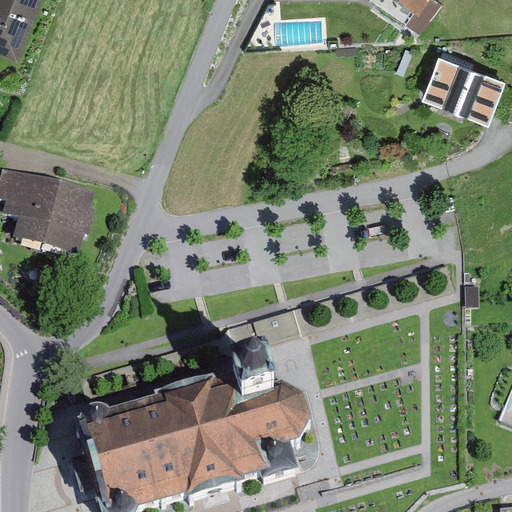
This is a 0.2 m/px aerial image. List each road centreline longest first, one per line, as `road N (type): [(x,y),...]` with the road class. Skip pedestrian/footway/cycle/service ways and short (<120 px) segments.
road 1 (residential): [(233,0),(106,315),(44,359)]
road 2 (residential): [(44,359),(30,394),(21,511)]
